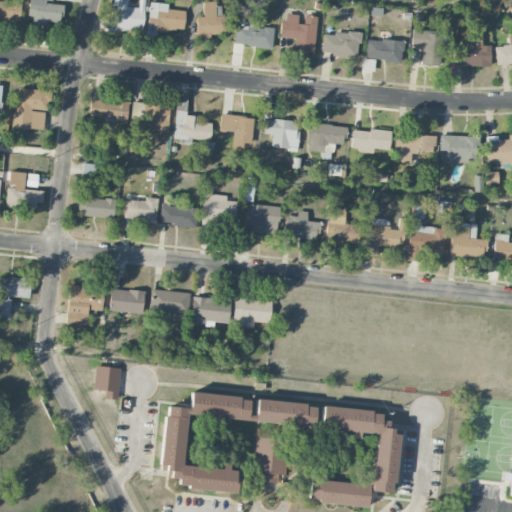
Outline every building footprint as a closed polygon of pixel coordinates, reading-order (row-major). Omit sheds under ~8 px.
[(0,0),(0,19),(20,20),(21,2),(0,0)] [(29,0),(28,23),(61,25),(63,4),(51,3),(51,0),(29,0)] [(106,30),(143,32),(143,0),(138,0),(139,8),(127,8),(127,0),(112,0),(111,18),(107,18),(106,30)] [(154,30),(183,33),(185,11),(167,9),(167,4),(150,2),(147,23),(155,24),(154,30)] [(202,3),(203,17),(196,17),(197,42),(208,41),(208,34),(231,33),(230,17),(220,17),(220,3),(202,3)] [(281,38),(294,38),(293,52),(313,53),(315,16),(303,15),(303,24),(297,23),(298,15),(282,14),(281,38)] [(272,47),(273,28),(258,27),(258,22),(235,21),(234,45),(272,47)] [(320,54),(357,57),(359,33),(334,31),(334,35),(322,34),(320,54)] [(440,66),(442,32),(411,31),(411,47),(421,48),(420,65),(440,66)] [(451,47),(452,66),(490,65),(489,46),(481,46),(481,31),(459,32),(459,46),(451,47)] [(511,64),(511,37),(508,38),(508,46),(494,47),(495,66),(511,64)] [(403,42),(366,38),(364,59),(400,63),(403,42)] [(373,60),(362,59),(361,70),(373,71),(373,60)] [(50,91),(16,88),(14,128),(43,130),(44,111),(48,111),(50,91)] [(186,97),(175,96),(174,139),(210,140),(211,123),(196,122),(196,116),(186,116),(186,97)] [(126,125),(129,103),(91,99),(89,117),(116,120),(115,124),(126,125)] [(168,132),(169,105),(132,103),(131,120),(152,121),(151,131),(168,132)] [(250,147),(254,119),(220,114),(218,130),(233,132),(231,145),(250,147)] [(264,120),(264,134),(271,135),(270,148),(296,150),(297,121),(264,120)] [(343,145),(345,127),(308,124),(306,151),(323,152),(324,143),(343,145)] [(351,129),(349,150),(372,152),(372,149),(388,150),(390,132),(351,129)] [(435,136),(396,134),(395,163),(410,163),(410,153),(434,154),(435,136)] [(486,164),(511,163),(511,134),(507,135),(507,140),(497,140),(497,138),(485,139),(486,164)] [(476,161),(477,137),(439,136),(439,151),(445,151),(444,161),(476,161)] [(211,162),(213,143),(200,141),(197,161),(211,162)] [(97,179),(99,166),(83,163),(81,176),(97,179)] [(25,173),(10,171),(9,188),(7,188),(5,207),(35,209),(36,203),(42,203),(43,191),(24,190),(25,173)] [(496,172),(484,173),(484,184),(496,184),(496,172)] [(235,201),(225,201),(226,195),(203,194),(202,223),(235,224),(235,201)] [(113,219),(115,199),(79,196),(77,216),(113,219)] [(156,221),(157,198),(145,198),(145,200),(124,200),(123,220),(156,221)] [(277,234),(278,206),(245,205),(244,233),(277,234)] [(197,207),(160,206),(159,225),(197,226),(197,207)] [(325,242),(357,244),(359,225),(344,224),(345,209),(327,208),(325,242)] [(284,216),(283,238),(318,239),(319,222),(306,222),(307,211),(296,211),(296,216),(284,216)] [(377,246),(401,248),(404,219),(398,218),(397,230),(387,229),(387,220),(368,218),(364,255),(376,256),(377,246)] [(485,240),(474,240),(475,225),(450,224),(449,256),(485,258),(485,240)] [(419,261),(419,252),(442,254),(444,228),(409,226),(407,261),(419,261)] [(511,243),(507,243),(507,235),(494,234),(493,261),(511,261),(511,243)] [(0,320),(14,321),(14,314),(8,313),(10,297),(28,299),(30,280),(0,276),(0,320)] [(66,326),(85,327),(86,310),(102,311),(103,288),(68,286),(66,326)] [(143,313),(143,291),(110,290),(109,312),(143,313)] [(188,313),(189,292),(150,290),(149,311),(188,313)] [(191,325),(204,325),(204,321),(228,322),(229,299),(192,298),(191,325)] [(253,323),(269,323),(271,300),(234,298),(232,327),(253,328),(253,323)] [(104,391),(103,399),(117,400),(118,368),(94,367),(93,390),(104,391)] [(181,466),(186,414),(224,418),(253,421),(255,399),(191,393),(189,408),(165,406),(159,470),(170,471),(169,479),(178,479),(177,487),(235,493),(237,471),(229,470),(229,464),(222,463),(221,469),(181,466)] [(254,422),(312,427),(314,405),(256,400),(254,422)] [(392,493),(398,434),(389,434),(390,421),(380,420),(381,412),(322,406),(319,429),(352,432),(351,438),(358,439),(359,433),(376,435),(371,478),(365,478),(364,485),(310,479),(308,501),(367,507),(369,491),(392,493)] [(281,476),(283,439),(255,437),(253,475),(281,476)]
